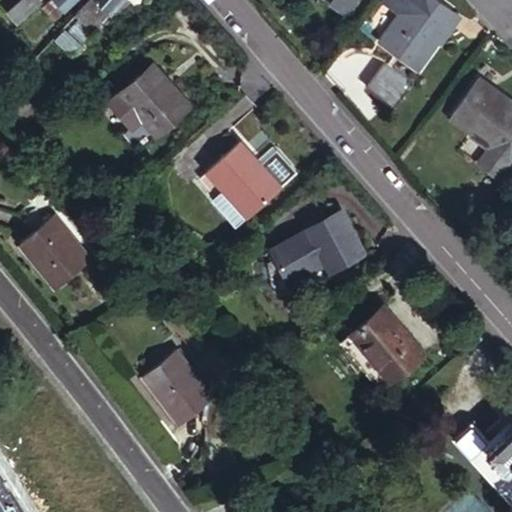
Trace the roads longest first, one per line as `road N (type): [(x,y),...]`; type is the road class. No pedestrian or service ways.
road 1 (tertiary): [(511,323),(228,0)]
road 2 (residential): [(166,511),(0,298)]
